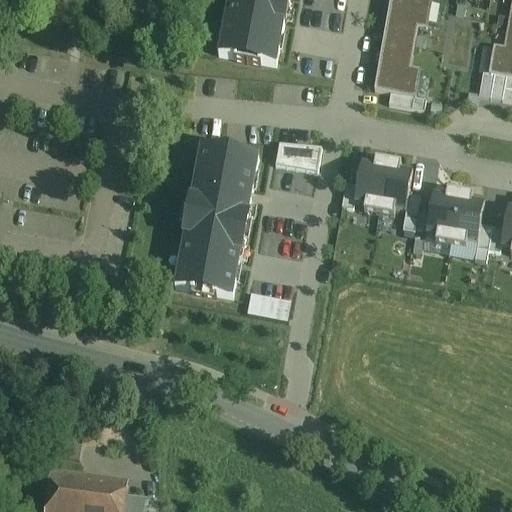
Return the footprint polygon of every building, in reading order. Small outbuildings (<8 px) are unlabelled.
[(230,0),(220,60),(276,70),(289,0),(230,0)] [(422,0),(391,0),(385,38),(415,43),(417,28),(427,29),(432,4),(422,2),(422,0)] [(511,23),(511,24),(506,55),(496,53),(491,79),(495,80),(507,82),(511,82),(511,23)] [(415,43),(385,38),(375,95),(392,98),(415,102),(420,77),(409,75),(415,43)] [(491,103),(495,80),(491,79),(484,78),(479,101),(491,103)] [(491,103),(503,105),(505,94),(507,82),(495,80),(491,103)] [(511,106),(511,94),(505,94),(503,105),(511,106)] [(415,102),(392,98),(389,110),(424,116),(426,104),(415,102)] [(321,153),(281,149),(277,170),(316,177),(321,153)] [(202,152),(175,293),(233,304),(260,163),(202,152)] [(355,207),(365,209),(364,216),(380,219),(389,165),(376,163),(375,170),(362,167),(358,191),(355,207)] [(402,168),(389,165),(380,219),(394,221),(396,214),(406,216),(409,199),(413,176),(400,174),(402,168)] [(355,207),(358,191),(346,189),(342,212),(354,214),(355,207)] [(427,238),(438,240),(437,247),(451,249),(461,197),(448,194),(447,201),(434,199),(427,238)] [(485,208),(472,206),(473,199),(461,197),(451,249),(466,252),(467,245),(478,247),(481,230),(485,208)] [(414,237),(421,201),(409,199),(406,216),(403,235),(414,237)] [(502,252),(511,253),(511,254),(511,260),(511,259),(511,212),(509,212),(505,234),(502,252)] [(493,232),(481,230),(478,247),(474,266),(486,268),(488,256),(493,232)] [(505,234),(493,232),(488,256),(501,258),(502,252),(505,234)] [(255,297),(251,318),(292,326),(296,305),(255,297)] [(128,487),(53,477),(47,511),(124,511),(126,502),(128,487)] [(126,502),(124,511),(143,511),(144,510),(143,509),(143,504),(126,502)]
